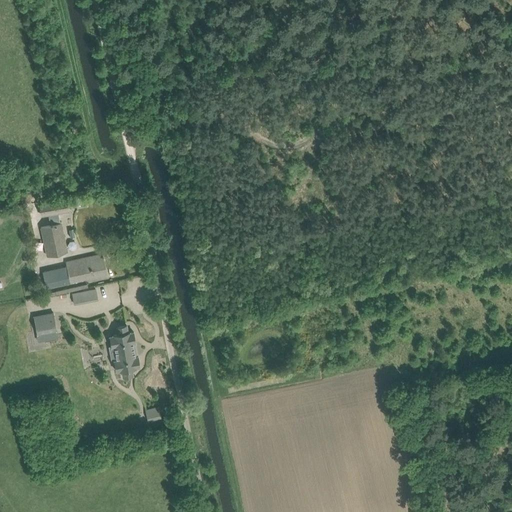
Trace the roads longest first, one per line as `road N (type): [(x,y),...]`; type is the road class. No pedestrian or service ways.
road 1 (track): [(241,511),(159,140),(149,136),(130,154)]
road 2 (unclassified): [(206,511),(144,204)]
road 3 (track): [(144,204),(94,0)]
road 4 (track): [(58,0),(94,151),(107,162),(130,154)]
